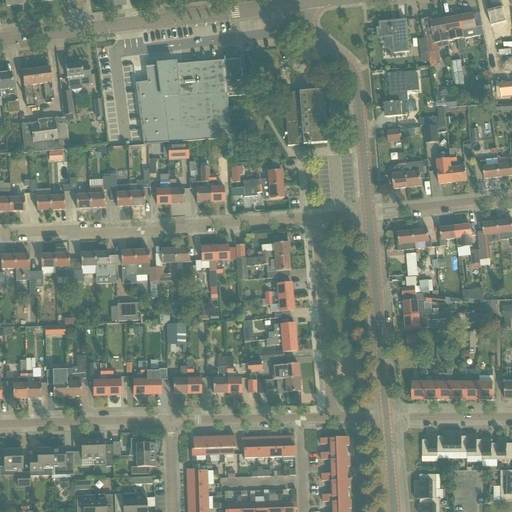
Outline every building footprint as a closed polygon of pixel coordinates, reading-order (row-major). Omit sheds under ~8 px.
[(487,11),(486,11),(490,27),(491,27),(493,34),(508,30),(511,28),(511,9),(509,10),(508,6),(503,7),(492,10),(492,8),(487,9),(487,11)] [(474,14),(460,17),(464,39),(484,36),(482,27),(476,28),(474,14)] [(462,68),(463,76),(470,75),(466,47),(460,17),(444,20),(448,42),(458,40),(460,56),(463,55),(465,67),(462,68)] [(430,63),(431,68),(441,66),(438,49),(449,47),(448,42),(444,20),(430,23),(432,29),(423,31),(425,39),(425,41),(427,41),(429,53),(428,53),(429,56),(430,63)] [(393,38),(394,54),(410,52),(407,21),(380,23),(380,29),(377,29),(378,38),(385,38),(393,38)] [(425,39),(418,41),(420,54),(428,53),(429,53),(427,41),(425,41),(425,39)] [(233,57),(224,58),(224,61),(226,80),(227,97),(232,96),(243,95),(252,95),(252,90),(252,89),(248,89),(246,89),(246,87),(243,56),(233,57)] [(147,83),(135,84),(143,143),(143,146),(167,144),(214,140),(230,139),(230,140),(231,140),(227,97),(226,80),(224,61),(224,58),(224,61),(207,63),(175,65),(175,64),(157,65),(157,67),(158,72),(156,73),(152,73),(147,74),(146,74),(147,83)] [(451,62),(454,86),(464,85),(461,61),(451,62)] [(65,66),(69,88),(70,88),(71,91),(81,90),(81,86),(91,85),(92,85),(89,67),(82,68),(81,64),(65,66)] [(44,84),(46,104),(52,103),(51,99),(54,99),(52,83),(50,68),(36,70),(38,85),(44,84)] [(24,87),(27,108),(35,107),(32,86),(38,85),(36,70),(22,72),(24,86),(24,87)] [(8,95),(13,95),(12,90),(13,90),(12,73),(0,74),(0,91),(7,90),(7,95),(8,95)] [(387,104),(384,104),(385,118),(388,118),(397,117),(410,116),(410,112),(414,112),(416,109),(416,105),(413,102),(409,102),(408,93),(411,92),(410,73),(388,75),(390,94),(386,94),(387,104)] [(511,82),(500,83),(501,97),(511,96),(511,82)] [(283,94),(287,147),(326,143),(322,90),(283,94)] [(491,90),(483,91),(485,103),(492,102),(491,90)] [(69,92),(61,93),(61,94),(63,108),(64,116),(68,115),(72,115),(73,115),(70,92),(69,92)] [(440,92),(435,93),(436,109),(437,109),(445,108),(445,109),(457,107),(457,100),(456,96),(441,98),(440,92)] [(483,94),(473,94),(474,105),(484,104),(483,94)] [(16,103),(7,104),(9,114),(18,113),(16,103)] [(64,118),(42,120),(46,152),(69,150),(64,118)] [(434,119),(420,121),(420,127),(425,127),(425,128),(437,127),(440,127),(439,119),(439,118),(434,119)] [(42,120),(38,121),(38,123),(21,125),(23,144),(32,143),(33,153),(46,152),(42,120)] [(437,127),(425,128),(427,144),(438,143),(438,134),(437,127)] [(387,131),(388,143),(398,142),(402,142),(401,130),(397,130),(387,131)] [(478,130),(471,130),(473,143),(480,142),(478,130)] [(188,145),(168,146),(168,161),(188,160),(188,145)] [(49,152),(49,161),(62,161),(62,151),(49,152)] [(405,153),(404,154),(405,164),(408,188),(422,187),(421,178),(424,177),(423,162),(406,164),(405,153)] [(392,175),(394,190),(408,188),(405,164),(404,154),(398,154),(399,166),(396,167),(393,170),(394,175),(392,175)] [(456,156),(450,157),(450,160),(453,183),(467,182),(465,167),(458,168),(458,164),(458,162),(457,162),(456,156)] [(498,166),(499,178),(511,176),(511,158),(508,158),(498,160),(498,166)] [(220,159),(221,176),(230,175),(230,174),(230,167),(230,159),(220,159)] [(440,161),(437,161),(437,167),(438,170),(437,170),(439,185),(453,183),(450,160),(440,161)] [(483,170),(484,180),(499,178),(498,166),(487,167),(486,161),(480,162),(481,170),(483,170)] [(195,183),(190,184),(190,188),(190,189),(196,189),(196,203),(196,204),(210,203),(209,174),(209,167),(200,168),(201,182),(195,183)] [(241,167),(231,168),(231,170),(231,176),(242,175),(241,169),(241,167)] [(137,192),(130,192),(130,207),(145,206),(144,189),(150,189),(149,186),(149,175),(149,170),(143,170),(144,181),(137,182),(137,185),(137,192)] [(242,182),(243,188),(283,185),(281,171),(272,172),(267,172),(268,180),(242,182)] [(216,174),(209,174),(210,203),(224,203),(224,188),(217,188),(217,182),(216,182),(216,174)] [(90,196),(90,209),(104,208),(104,191),(109,190),(109,177),(103,177),(103,186),(89,187),(90,196)] [(115,190),(116,207),(130,207),(130,194),(129,185),(117,186),(116,177),(109,177),(109,190),(115,190)] [(169,183),(170,205),(184,204),(184,189),(178,190),(178,183),(176,183),(176,177),(175,177),(169,178),(169,182),(169,183)] [(29,181),(30,194),(37,194),(37,189),(37,181),(29,181)] [(156,191),(156,205),(170,205),(169,183),(169,182),(160,182),(160,184),(156,185),(156,186),(150,186),(150,189),(150,191),(156,191)] [(262,193),(263,201),(270,200),(284,199),(283,185),(243,188),(244,198),(257,197),(257,194),(262,193)] [(0,212),(11,212),(10,199),(10,190),(0,190),(0,212)] [(90,196),(76,196),(76,210),(90,209),(90,196)] [(50,198),(51,211),(65,210),(64,197),(50,198)] [(36,198),(37,212),(51,211),(50,198),(36,198)] [(24,199),(10,199),(11,212),(25,212),(24,199)] [(511,220),(497,222),(500,242),(500,241),(511,240),(511,239),(511,220)] [(481,264),(481,267),(490,266),(490,260),(491,260),(489,243),(500,242),(497,222),(482,224),(483,232),(477,233),(478,243),(479,251),(481,264)] [(457,239),(458,249),(472,247),(471,238),(472,237),(470,225),(455,227),(457,239)] [(439,238),(440,247),(446,246),(445,240),(457,239),(455,227),(440,229),(441,238),(439,238)] [(426,243),(426,249),(432,248),(431,239),(429,239),(428,230),(413,232),(414,244),(426,243)] [(397,243),(398,252),(404,251),(403,245),(414,244),(413,232),(398,234),(399,243),(397,243)] [(262,258),(262,259),(289,257),(287,243),(273,244),(274,252),(261,253),(262,258)] [(236,246),(236,259),(244,258),(244,256),(244,246),(236,246)] [(208,262),(211,296),(217,295),(216,287),(217,287),(216,274),(214,247),(200,248),(201,262),(208,262)] [(228,247),(214,247),(216,274),(223,274),(222,262),(229,262),(229,261),(228,247)] [(188,249),(174,250),(176,277),(183,277),(182,263),(189,263),(188,249)] [(163,268),(156,268),(157,283),(176,282),(176,281),(176,277),(174,250),(160,251),(161,265),(169,264),(170,274),(168,275),(163,275),(163,268)] [(248,250),(245,255),(251,259),(254,253),(248,250)] [(150,283),(157,283),(156,268),(149,268),(149,251),(135,252),(135,266),(136,276),(149,276),(150,283)] [(471,256),(472,265),(480,265),(481,264),(479,251),(471,251),(471,256)] [(125,268),(125,278),(136,277),(136,276),(135,266),(135,252),(121,252),(121,266),(127,266),(127,268),(125,268)] [(82,271),(76,272),(76,287),(78,287),(83,287),(83,275),(96,275),(95,253),(81,254),(82,271)] [(96,275),(96,277),(116,277),(115,266),(110,266),(109,253),(95,253),(96,275)] [(56,278),(69,278),(69,272),(69,264),(69,254),(55,255),(55,268),(55,277),(56,278)] [(415,254),(407,255),(409,277),(418,276),(417,262),(416,262),(415,254)] [(41,255),(41,269),(55,268),(55,255),(41,255)] [(1,257),(1,270),(16,269),(15,256),(1,257)] [(29,281),(30,307),(37,307),(36,288),(36,273),(29,273),(29,256),(15,256),(16,269),(16,282),(29,281)] [(246,258),(244,258),(236,259),(238,282),(248,281),(247,267),(266,265),(267,280),(278,279),(278,272),(290,271),(289,257),(262,259),(262,258),(246,259),(246,258)] [(445,260),(437,261),(438,269),(439,269),(446,268),(445,260)] [(420,263),(417,266),(417,267),(422,272),(422,271),(425,268),(420,263)] [(189,267),(191,287),(197,286),(196,266),(189,267)] [(447,275),(439,276),(441,291),(449,290),(447,275)] [(421,295),(430,296),(428,281),(420,282),(420,287),(421,295)] [(282,285),(277,285),(278,299),(292,298),(291,284),(282,285)] [(415,288),(402,289),(403,297),(416,296),(421,295),(420,287),(415,288)] [(463,300),(477,301),(484,300),(483,294),(483,289),(476,290),(462,292),(463,300)] [(418,304),(430,303),(445,306),(445,298),(430,296),(421,295),(416,296),(417,302),(418,302),(418,304)] [(273,299),(265,300),(266,306),(272,306),(279,305),(279,312),(274,313),(275,319),(280,319),(290,318),(290,312),(293,311),(292,298),(278,299),(273,299)] [(487,302),(487,314),(496,314),(496,301),(487,302)] [(405,317),(432,314),(432,310),(430,310),(430,303),(418,304),(418,302),(417,302),(404,303),(405,317)] [(118,321),(118,322),(138,321),(137,304),(117,305),(118,312),(118,313),(118,314),(118,321)] [(511,307),(502,307),(502,318),(511,318),(511,316),(511,307)] [(405,317),(406,331),(429,329),(428,321),(447,320),(447,314),(443,314),(432,315),(432,314),(405,317)] [(160,315),(160,325),(169,325),(169,315),(160,315)] [(470,321),(471,328),(484,327),(484,320),(470,321)] [(129,328),(129,335),(143,334),(143,328),(140,328),(139,324),(133,325),(134,328),(129,328)] [(268,334),(268,340),(296,338),(294,324),(280,325),(273,326),(274,334),(268,334)] [(167,346),(167,354),(170,354),(170,346),(181,346),(182,354),(185,354),(185,346),(185,325),(167,325),(167,346)] [(65,334),(74,334),(74,326),(65,327),(65,334)] [(59,327),(45,327),(45,336),(59,336),(59,327)] [(245,330),(243,330),(244,343),(253,342),(252,330),(251,330),(245,330)] [(478,332),(463,333),(463,340),(463,341),(470,341),(478,341),(478,340),(478,332)] [(406,337),(407,345),(420,344),(419,336),(406,337)] [(268,340),(266,341),(266,347),(276,346),(282,346),(282,351),(282,353),(297,352),(296,338),(268,340)] [(67,371),(66,371),(67,398),(68,398),(68,400),(74,399),(74,397),(81,397),(81,384),(87,384),(86,374),(86,357),(77,357),(77,368),(78,368),(78,373),(74,373),(74,369),(73,369),(67,370),(67,371)] [(213,380),(213,394),(226,394),(225,358),(218,358),(218,380),(213,380)] [(225,358),(226,394),(241,394),(241,379),(236,379),(236,373),(233,373),(233,358),(225,358)] [(17,385),(12,385),(13,399),(27,399),(26,372),(25,361),(20,361),(20,378),(17,378),(17,385)] [(133,381),(133,396),(147,395),(146,362),(138,362),(138,368),(140,368),(140,375),(137,375),(138,381),(133,381)] [(260,362),(247,363),(248,372),(261,371),(260,362)] [(274,366),(275,381),(285,380),(299,378),(298,364),(288,365),(274,366)] [(182,380),(173,380),(173,389),(173,395),(187,395),(187,380),(187,374),(187,367),(180,368),(180,374),(182,374),(182,380)] [(153,370),(147,370),(147,375),(147,378),(147,381),(147,395),(161,395),(161,381),(167,380),(167,370),(161,370),(153,370)] [(426,384),(426,400),(439,400),(439,370),(434,370),(434,377),(432,378),(432,384),(426,384)] [(439,370),(439,400),(453,400),(453,383),(453,371),(447,371),(447,374),(440,374),(440,370),(439,370)] [(60,371),(46,371),(46,385),(53,385),(53,398),(67,398),(66,371),(60,371)] [(453,383),(453,400),(466,400),(466,384),(466,383),(466,375),(466,371),(460,371),(460,383),(453,383)] [(479,377),(479,400),(493,400),(493,371),(487,371),(487,377),(479,377)] [(33,372),(26,372),(27,399),(41,398),(40,377),(33,378),(33,377),(33,372)] [(466,383),(466,384),(466,400),(479,400),(479,377),(479,375),(466,375),(466,383)] [(285,380),(286,394),(300,392),(299,378),(285,380)] [(187,380),(187,395),(201,394),(201,380),(187,380)] [(121,381),(107,382),(107,396),(121,396),(121,381)] [(248,384),(248,394),(256,394),(256,381),(248,382),(248,384)] [(100,382),(93,382),(93,397),(107,396),(107,382),(100,382)] [(258,382),(258,394),(266,394),(265,382),(258,382)] [(412,383),(412,400),(426,400),(426,384),(412,383)] [(437,436),(437,457),(438,457),(438,453),(452,453),(452,432),(443,433),(443,437),(438,437),(438,436),(437,436)] [(452,453),(467,453),(467,437),(462,437),(462,432),(452,432),(452,453)] [(422,441),(422,457),(437,457),(437,436),(428,436),(428,441),(422,441)] [(467,457),(483,457),(482,441),(477,441),(477,436),(467,436),(467,457)] [(221,438),(222,464),(224,464),(224,455),(233,455),(233,449),(235,449),(235,437),(221,438)] [(279,438),(280,458),(295,457),(294,448),(292,448),(292,437),(279,438)] [(191,450),(192,465),(197,465),(196,457),(205,456),(205,465),(208,465),(207,438),(193,439),(193,450),(191,450)] [(221,438),(207,438),(208,465),(210,465),(210,456),(219,456),(219,464),(222,464),(221,438)] [(243,450),(244,459),(254,459),(254,438),(241,439),(241,450),(243,450)] [(254,438),(254,459),(267,458),(266,438),(254,438)] [(266,438),(267,458),(280,458),(279,438),(266,438)] [(321,461),(330,461),(330,460),(346,459),(345,447),(348,447),(348,438),(335,439),(330,440),(330,439),(320,439),(320,445),(330,445),(330,453),(320,454),(321,461)] [(131,449),(129,456),(136,456),(155,455),(155,453),(157,445),(155,445),(155,444),(152,444),(148,443),(148,444),(138,444),(138,439),(131,440),(131,449)] [(483,457),(483,461),(498,461),(497,440),(497,444),(492,444),(492,440),(482,440),(482,441),(483,457)] [(497,440),(498,461),(511,460),(511,444),(507,444),(507,440),(497,440)] [(82,466),(82,467),(93,466),(93,461),(92,441),(81,442),(81,456),(73,456),(73,453),(73,466),(82,466)] [(105,460),(106,467),(113,467),(113,457),(113,454),(105,455),(104,441),(92,441),(93,461),(105,460)] [(70,478),(70,480),(74,480),(73,466),(73,453),(72,453),(72,462),(65,462),(65,449),(51,450),(51,469),(52,478),(70,478)] [(30,474),(30,477),(43,477),(43,469),(51,469),(51,450),(37,450),(37,456),(29,457),(29,474),(30,474)] [(17,471),(18,488),(30,488),(30,477),(30,474),(29,474),(22,474),(22,451),(4,451),(4,461),(4,471),(17,471)] [(131,468),(131,475),(149,475),(149,468),(155,468),(155,455),(136,456),(136,468),(131,468)] [(321,475),(321,482),(331,481),(346,480),(346,468),(349,468),(349,459),(346,459),(330,460),(330,461),(331,474),(321,475)] [(263,468),(257,468),(257,472),(257,478),(264,478),(270,477),(269,471),(264,471),(263,471),(263,468)] [(186,470),(187,483),(207,483),(207,472),(198,472),(198,470),(186,470)] [(501,485),(501,487),(511,486),(511,471),(503,471),(501,471),(501,485)] [(415,482),(415,491),(436,491),(436,475),(420,475),(420,481),(415,482)] [(322,496),(322,503),(332,502),(347,501),(347,489),(350,489),(349,480),(346,480),(331,481),(331,495),(322,496)] [(75,482),(75,491),(90,491),(90,481),(75,482)] [(187,483),(187,496),(208,495),(207,483),(187,483)] [(501,502),(511,502),(511,486),(501,487),(501,488),(501,502)] [(282,503),(280,503),(280,511),(294,511),(294,510),(296,509),(296,494),(296,490),(291,490),(291,500),(292,500),(292,503),(291,503),(282,503)] [(419,506),(440,506),(440,499),(436,499),(436,491),(415,491),(415,500),(420,500),(420,506),(419,506)] [(134,511),(135,502),(135,495),(134,495),(134,494),(124,495),(114,495),(114,511),(134,511)] [(134,511),(146,511),(146,494),(135,495),(135,502),(134,511)] [(269,503),(266,503),(266,511),(280,511),(280,503),(282,503),(282,494),(278,495),(277,495),(277,500),(278,500),(278,503),(269,503)] [(94,497),(94,511),(113,511),(112,496),(106,496),(104,496),(101,495),(98,496),(95,497),(94,497)] [(187,496),(188,508),(208,508),(208,495),(187,496)] [(241,504),(239,504),(238,511),(252,511),(252,504),(255,504),(254,495),(250,496),(250,501),(250,504),(241,504)] [(255,504),(252,504),(252,511),(266,511),(266,503),(269,503),(268,495),(263,495),(263,496),(264,501),(264,504),(255,504)] [(227,511),(225,511),(224,511),(238,511),(239,504),(241,504),(241,496),(236,496),(236,502),(237,504),(227,505),(227,511)] [(94,511),(94,497),(77,497),(77,505),(76,511),(94,511)] [(347,511),(347,510),(350,510),(350,501),(347,501),(332,502),(332,511),(347,511)]
